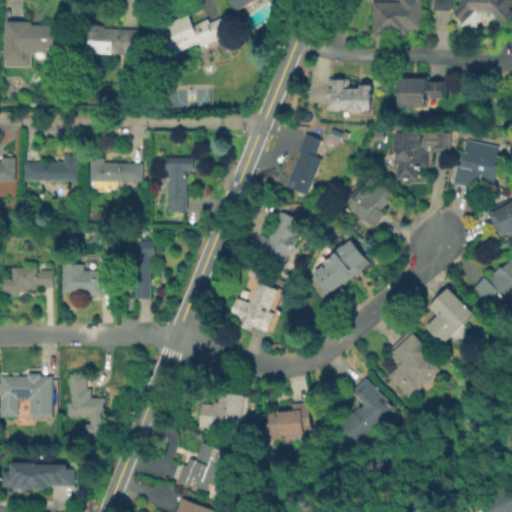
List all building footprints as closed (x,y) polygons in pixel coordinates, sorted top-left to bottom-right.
[(280,0),(278,6),(274,4),(271,0),(252,0),(237,8),(233,0),(280,0)] [(421,0),(421,28),(408,28),(408,33),(373,32),(373,0),(421,0)] [(511,0),(511,4),(509,7),(511,10),(511,16),(505,23),(496,14),(494,17),(489,12),(477,11),(477,24),(471,27),(460,27),(461,19),(453,11),(461,3),(461,0),(451,0),(451,8),(434,8),(434,0),(511,0)] [(188,12),(194,25),(198,23),(199,27),(208,23),(207,23),(223,15),(230,31),(215,39),(213,35),(211,36),(212,38),(201,44),(200,41),(169,56),(156,27),(188,12)] [(66,24),(66,56),(47,56),(47,51),(31,51),(31,65),(6,64),(6,53),(7,53),(7,19),(32,19),(32,23),(66,24)] [(139,28),(138,53),(84,51),(85,23),(104,23),(104,27),(139,28)] [(349,86),(359,86),(360,83),(372,83),(372,108),(364,108),(364,110),(350,110),(350,107),(328,107),(328,77),(349,77),(349,86)] [(445,79),(445,97),(428,97),(428,106),(415,105),(415,107),(409,107),(409,105),(400,105),(400,77),(427,77),(427,79),(445,79)] [(398,131),(446,130),(446,151),(428,151),(428,168),(420,168),(420,179),(398,179),(398,171),(396,171),(396,160),(398,160),(398,131)] [(322,157),(308,193),(286,184),(300,150),(298,149),(305,131),(322,138),(316,154),(322,157)] [(500,154),(494,184),(475,180),(473,185),(453,180),(457,163),(462,164),(468,138),(499,145),(497,153),(500,154)] [(16,156),(15,179),(0,179),(0,160),(3,160),(3,155),(16,156)] [(78,155),(78,179),(26,179),(27,161),(63,161),(63,155),(78,155)] [(191,168),(191,172),(187,172),(187,209),(169,209),(169,183),(159,183),(159,170),(163,170),(164,165),(166,165),(166,155),(194,155),(194,168),(191,168)] [(143,161),(143,179),(91,179),(91,156),(105,156),(105,161),(143,161)] [(377,179),(393,190),(381,208),(383,210),(375,224),(346,205),(357,188),(359,190),(363,184),(371,189),(377,179)] [(511,198),(511,235),(509,231),(501,236),(488,212),(511,198)] [(299,235),(291,254),(289,253),(287,260),(273,254),(271,259),(253,251),(261,233),(269,237),(281,210),(300,218),(297,225),(301,226),(297,235),(299,235)] [(350,238),(369,261),(342,283),(341,281),(327,293),(313,275),(315,273),(313,271),(324,262),(323,261),(327,257),(326,256),(342,243),(343,244),(350,238)] [(156,240),(156,253),(152,253),(152,259),(151,259),(151,297),(135,297),(135,282),(133,282),(133,253),(129,253),(129,239),(156,240)] [(511,256),(511,292),(507,297),(506,296),(494,307),(485,299),(483,301),(472,289),(486,275),(488,277),(501,265),(502,266),(511,256)] [(37,266),(37,271),(40,271),(40,268),(54,268),(53,286),(43,286),(43,284),(37,283),(37,286),(27,286),(27,290),(19,290),(19,293),(11,293),(12,291),(4,291),(5,271),(12,271),(12,266),(37,266)] [(101,293),(101,296),(89,295),(89,293),(62,293),(63,269),(116,269),(116,293),(101,293)] [(278,289),(270,310),(275,312),(268,330),(254,324),(252,329),(235,323),(238,318),(229,314),(237,296),(249,301),(256,280),(278,289)] [(474,312),(444,342),(427,326),(439,314),(429,305),(448,286),(474,312)] [(440,367),(410,396),(389,374),(399,364),(391,356),(396,351),(392,346),(411,328),(433,351),(429,355),(440,367)] [(92,387),(92,395),(106,396),(105,431),(85,431),(85,422),(90,422),(90,414),(68,414),(69,401),(72,401),(72,388),(70,388),(70,372),(88,372),(87,387),(92,387)] [(41,373),(41,376),(53,376),(53,417),(30,417),(30,400),(19,399),(19,418),(1,418),(1,376),(27,376),(27,373),(41,373)] [(366,376),(395,408),(354,446),(338,424),(359,405),(360,406),(364,403),(352,389),(366,376)] [(249,395),(247,418),(243,417),(242,430),(199,425),(202,402),(214,403),(215,399),(219,400),(220,390),(249,395)] [(312,433),(270,437),(267,411),(293,409),(292,402),(309,400),(312,433)] [(231,451),(219,485),(199,478),(196,485),(178,478),(184,462),(191,465),(194,457),(196,458),(203,440),(231,451)] [(37,463),(37,465),(68,465),(68,469),(75,469),(75,486),(52,486),(52,488),(48,488),(48,490),(37,490),(37,488),(34,488),(34,490),(13,490),(13,488),(11,488),(11,487),(3,487),(3,471),(11,471),(11,463),(37,463)] [(511,489),(511,511),(484,511),(477,498),(508,482),(511,489)] [(215,509),(213,511),(158,511),(160,509),(168,511),(177,511),(183,496),(215,509)]
